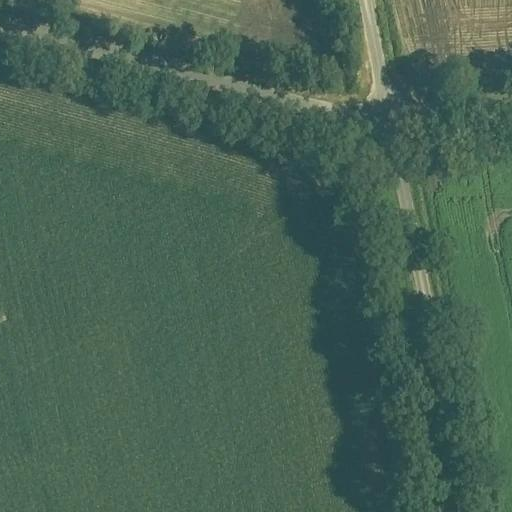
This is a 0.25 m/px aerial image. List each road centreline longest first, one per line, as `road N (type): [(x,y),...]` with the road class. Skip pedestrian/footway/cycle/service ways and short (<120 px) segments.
road 1 (unclassified): [(396,120),(0,16)]
road 2 (unclassified): [(396,120),(473,511)]
road 3 (unclassified): [(371,0),(396,120)]
